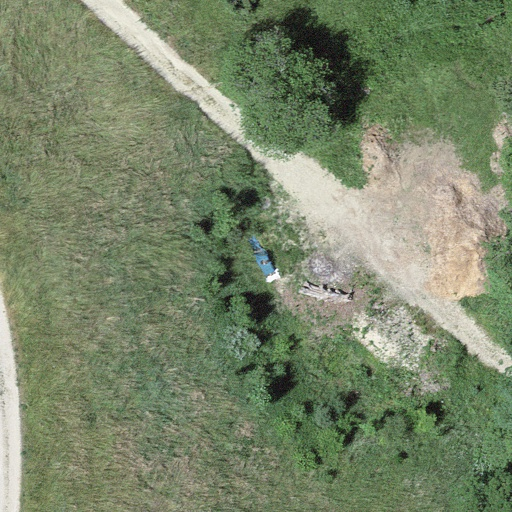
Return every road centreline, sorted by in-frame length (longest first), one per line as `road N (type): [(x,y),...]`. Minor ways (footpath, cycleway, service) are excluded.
road 1 (track): [(16,511),(0,330)]
road 2 (track): [(105,0),(203,107)]
